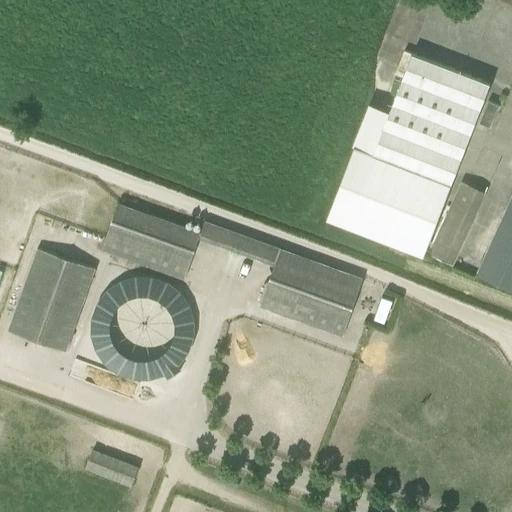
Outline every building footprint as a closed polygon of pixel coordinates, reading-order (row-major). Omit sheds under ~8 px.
[(478,117),(487,93),(490,84),(412,54),(390,112),(369,104),(352,147),(354,147),(326,220),(424,257),(478,117)] [(488,101),(479,123),(490,127),(499,105),(488,101)] [(454,265),(486,191),(463,181),(431,255),(454,265)] [(511,197),(477,275),(511,291),(511,197)] [(118,205),(102,249),(185,279),(200,237),(201,234),(118,205)] [(38,248),(9,331),(66,351),(95,268),(38,248)] [(363,278),(280,249),(275,265),(260,306),(343,336),(363,278)] [(113,268),(85,357),(173,386),(202,296),(113,268)] [(131,487),(135,477),(89,459),(85,469),(131,487)]
